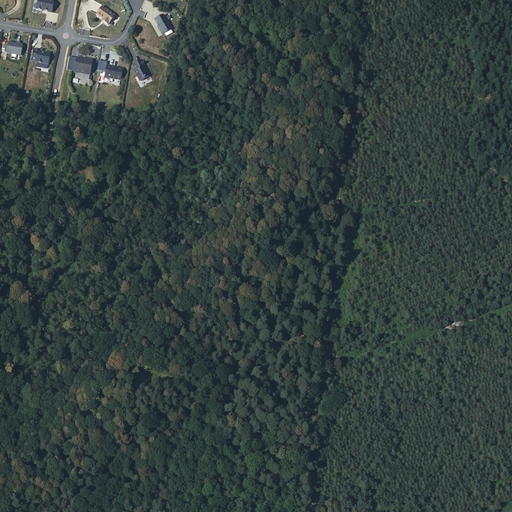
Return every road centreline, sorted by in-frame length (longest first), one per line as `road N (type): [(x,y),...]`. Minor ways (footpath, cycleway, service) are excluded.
road 1 (track): [(359,0),(309,511)]
road 2 (unclassified): [(64,35),(0,418)]
road 3 (track): [(208,156),(179,175),(135,149),(79,146),(0,123)]
